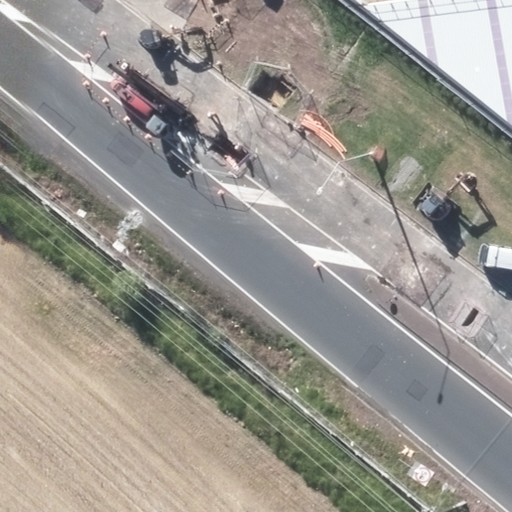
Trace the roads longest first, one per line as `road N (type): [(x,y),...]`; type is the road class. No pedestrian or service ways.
road 1 (secondary): [(511,484),(387,377),(252,207)]
road 2 (secondary): [(252,207),(0,6)]
road 3 (secondary): [(252,207),(447,274),(511,320)]
road 4 (unknown): [(16,511),(104,399)]
